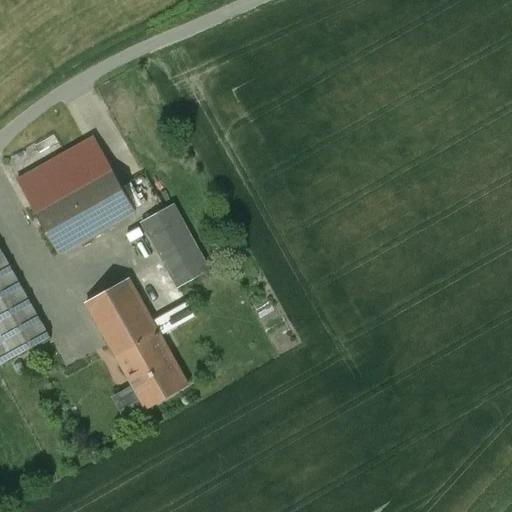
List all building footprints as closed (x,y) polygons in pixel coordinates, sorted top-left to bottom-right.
[(135,211),(93,138),(17,181),(58,254),(135,211)] [(209,270),(173,205),(141,223),(177,288),(209,270)] [(0,365),(49,338),(0,251),(0,365)] [(188,385),(128,279),(86,303),(145,410),(188,385)] [(113,395),(124,418),(142,408),(131,386),(113,395)]
